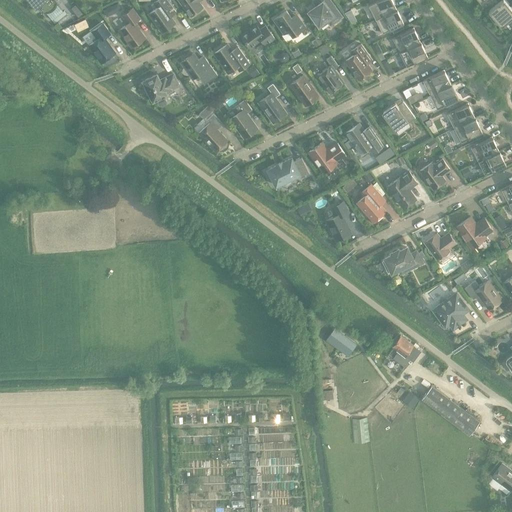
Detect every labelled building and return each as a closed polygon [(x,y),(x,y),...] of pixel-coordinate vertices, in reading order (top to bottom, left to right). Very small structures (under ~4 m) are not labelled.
[(28,0),(35,8),(36,9),(39,7),(44,13),(45,13),(47,13),(49,13),(52,12),(55,9),(56,7),(57,5),(57,3),(58,2),(56,0),(28,0)] [(175,23),(171,16),(176,12),(167,0),(158,0),(154,3),(157,8),(149,14),(162,32),(175,23)] [(179,0),(191,16),(203,7),(198,1),(199,0),(200,0),(201,1),(201,0),(179,0)] [(315,0),(314,1),(314,2),(317,6),(309,12),(314,17),(312,18),(313,21),(315,24),(317,25),(318,24),(320,26),(327,20),(331,25),(342,17),(330,0),(315,0)] [(379,0),(369,5),(376,20),(397,9),(392,0),(379,0)] [(501,0),(489,11),(500,25),(501,26),(511,17),(511,9),(504,0),(501,0)] [(76,5),(71,8),(79,17),(83,14),(76,5)] [(109,8),(104,11),(107,17),(112,14),(109,8)] [(127,25),(120,30),(132,47),(136,45),(138,45),(140,44),(142,43),(141,41),(145,38),(134,23),(140,19),(133,9),(123,16),(127,22),(127,25)] [(397,9),(376,20),(383,34),(404,24),(397,9)] [(287,11),(274,20),(284,35),(289,31),(293,37),(306,28),(298,17),(296,14),(291,17),(287,11)] [(59,23),(54,27),(58,31),(62,28),(59,23)] [(94,42),(89,45),(94,52),(93,54),(96,58),(98,58),(102,63),(106,60),(107,60),(110,60),(111,58),(111,56),(115,53),(104,38),(110,34),(103,24),(92,31),(97,37),(93,40),(94,42)] [(257,26),(242,36),(250,48),(262,39),(266,45),(275,39),(266,26),(260,30),(257,26)] [(393,39),(400,53),(421,43),(414,28),(393,39)] [(421,43),(400,53),(407,67),(428,57),(421,43)] [(238,47),(233,51),(228,44),(215,54),(228,73),(236,67),(239,71),(250,64),(238,47)] [(327,44),(320,50),(324,55),(331,49),(327,44)] [(372,70),(367,63),(372,60),(361,44),(351,51),(354,55),(346,61),(359,79),(372,70)] [(279,53),(279,58),(281,61),(285,61),(289,59),(289,55),(287,51),(283,51),(279,53)] [(199,61),(198,60),(194,54),(182,63),(185,68),(183,69),(183,71),(185,75),(188,75),(190,74),(193,79),(198,76),(199,77),(201,77),(204,75),(209,82),(218,76),(205,58),(201,61),(199,61)] [(331,66),(318,75),(331,93),(344,83),(338,75),(338,74),(335,71),(335,70),(334,69),(339,66),(331,56),(327,60),(331,66)] [(387,60),(382,62),(386,69),(391,67),(387,60)] [(298,64),(293,67),(297,74),(302,70),(298,64)] [(254,65),(249,69),(254,77),(260,73),(254,65)] [(444,70),(423,81),(430,95),(451,85),(444,70)] [(157,74),(143,81),(147,88),(145,89),(148,95),(150,94),(153,101),(157,99),(160,106),(162,106),(166,104),(167,102),(164,96),(167,94),(167,93),(172,91),(172,90),(180,86),(174,74),(166,78),(165,77),(160,80),(157,74)] [(304,75),(291,85),(306,106),(319,97),(304,75)] [(272,94),(259,103),(273,123),(287,113),(275,98),(280,94),(273,84),(268,88),(272,94)] [(451,85),(430,95),(438,109),(458,99),(451,85)] [(412,96),(408,98),(410,104),(417,101),(414,95),(412,96)] [(244,110),(231,119),(244,138),(258,129),(247,114),(252,110),(245,100),(239,104),(244,110)] [(392,107),(383,113),(395,130),(399,135),(410,126),(408,124),(416,118),(404,102),(398,106),(396,103),(391,106),(391,107),(392,106),(392,107)] [(210,104),(205,108),(210,113),(214,108),(210,104)] [(447,114),(455,128),(475,118),(468,104),(447,114)] [(210,123),(199,133),(216,151),(228,141),(217,129),(223,124),(214,114),(207,120),(210,123)] [(475,118),(455,128),(462,143),(483,132),(475,118)] [(370,127),(364,131),(360,124),(346,133),(360,153),(369,148),(373,154),(383,146),(370,127)] [(471,147),(479,162),(499,151),(492,137),(471,147)] [(434,138),(428,143),(432,148),(438,144),(434,138)] [(349,139),(345,143),(348,148),(353,145),(349,139)] [(322,143),(309,152),(314,159),(313,160),(318,167),(319,166),(324,173),(337,164),(335,161),(345,154),(337,143),(331,148),(331,149),(328,151),(322,143)] [(450,144),(444,147),(447,153),(453,150),(450,144)] [(390,146),(385,150),(390,157),(395,153),(390,146)] [(499,151),(479,162),(486,176),(507,166),(499,151)] [(349,155),(344,158),(348,164),(353,160),(349,155)] [(402,155),(396,158),(399,165),(405,162),(402,155)] [(277,164),(277,165),(268,170),(276,186),(285,182),(286,183),(289,184),(291,183),(292,181),(291,178),(299,175),(301,178),(310,174),(302,158),(294,162),(292,158),(283,163),(282,161),(277,164)] [(446,181),(442,176),(450,170),(443,159),(435,165),(433,162),(420,171),(433,189),(446,181)] [(467,167),(461,170),(465,178),(471,175),(467,167)] [(369,172),(364,176),(368,182),(373,178),(369,172)] [(413,199),(415,198),(408,189),(417,182),(410,172),(401,178),(400,178),(388,187),(403,206),(404,205),(407,206),(413,202),(413,199)] [(377,182),(373,186),(382,196),(386,193),(377,182)] [(386,211),(380,205),(386,200),(382,196),(373,186),(372,184),(362,193),(365,196),(357,203),(374,222),(386,211)] [(511,184),(502,190),(509,204),(511,202),(511,184)] [(334,217),(327,221),(330,227),(328,229),(331,233),(333,234),(336,240),(351,233),(343,216),(349,213),(343,202),(332,207),(335,214),(334,217)] [(491,202),(486,205),(490,212),(495,209),(491,202)] [(484,218),(476,224),(471,217),(456,227),(471,248),(486,238),(485,237),(493,231),(484,218)] [(505,219),(499,224),(502,229),(508,224),(505,219)] [(449,233),(441,239),(437,234),(425,242),(429,248),(428,250),(429,252),(431,254),(433,254),(437,260),(450,251),(448,249),(456,243),(449,233)] [(505,240),(501,244),(504,248),(509,245),(505,240)] [(392,273),(399,269),(401,273),(422,263),(417,252),(411,255),(407,248),(400,251),(399,250),(392,253),(393,255),(385,259),(386,260),(383,261),(389,273),(392,272),(392,273)] [(470,258),(465,261),(469,266),(474,263),(470,258)] [(475,281),(471,284),(465,288),(473,300),(479,296),(489,310),(503,300),(489,281),(480,287),(475,281)] [(435,311),(435,313),(438,317),(439,317),(446,326),(450,323),(454,328),(466,319),(462,313),(462,311),(467,308),(457,294),(442,305),(440,305),(435,308),(435,310),(435,311)] [(336,328),(327,340),(348,355),(357,344),(336,328)] [(393,346),(399,351),(394,358),(405,367),(410,359),(411,359),(418,349),(414,346),(414,345),(401,335),(393,346)] [(401,386),(397,392),(401,395),(405,389),(401,386)] [(470,435),(480,422),(432,386),(422,399),(470,435)] [(332,389),(321,391),(322,400),(333,398),(332,389)] [(409,391),(403,400),(413,407),(419,398),(409,391)] [(367,418),(352,419),(354,443),(369,442),(367,418)] [(511,470),(502,464),(492,477),(511,491),(511,490),(511,470)]
